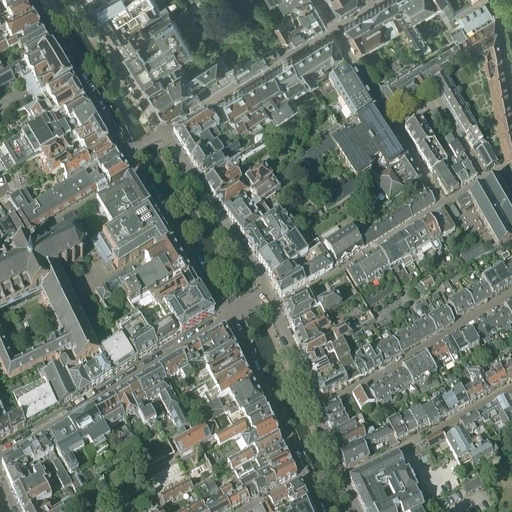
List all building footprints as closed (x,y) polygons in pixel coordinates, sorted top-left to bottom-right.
[(24,7),(36,0),(17,0),(9,4),(9,3),(2,5),(0,6),(0,18),(6,16),(24,7)] [(0,33),(31,16),(30,15),(46,6),(42,0),(36,0),(24,7),(6,16),(7,16),(8,17),(12,24),(4,28),(3,26),(0,27),(0,33)] [(72,0),(79,10),(93,0),(94,1),(96,0),(72,0)] [(93,0),(79,10),(86,22),(100,13),(101,13),(122,0),(96,0),(94,1),(93,0)] [(86,22),(100,46),(115,37),(124,31),(138,23),(160,10),(153,0),(122,0),(101,13),(100,13),(86,22)] [(277,0),(283,9),(285,7),(293,2),(292,0),(296,0),(297,0),(277,0)] [(289,13),(290,15),(297,12),(298,11),(301,10),(302,11),(313,4),(311,0),(297,0),(293,2),(285,7),(287,6),(291,13),(289,13)] [(336,0),(331,3),(338,15),(363,0),(336,0)] [(393,14),(396,12),(403,8),(398,0),(391,0),(379,7),(367,14),(373,24),(380,20),(388,34),(397,28),(394,23),(397,21),(393,14)] [(398,0),(403,8),(396,12),(400,18),(414,43),(422,57),(429,53),(430,52),(424,42),(421,39),(423,38),(419,32),(415,24),(412,19),(433,7),(434,9),(436,8),(443,18),(449,29),(449,28),(456,39),(466,33),(467,33),(461,21),(454,11),(447,0),(398,0)] [(480,25),(487,21),(474,0),(472,0),(468,3),(480,25)] [(474,0),(487,21),(494,16),(493,9),(493,8),(492,8),(491,1),(490,1),(490,2),(487,3),(484,0),(474,0)] [(468,3),(461,7),(474,29),(480,25),(468,3)] [(251,4),(236,13),(226,19),(229,25),(255,9),(251,4)] [(298,11),(297,12),(298,14),(299,13),(304,20),(311,17),(317,28),(325,23),(313,4),(302,11),(301,10),(298,11)] [(0,55),(9,51),(18,46),(15,41),(38,28),(36,24),(51,14),(46,6),(30,15),(31,16),(0,33),(1,35),(7,31),(10,38),(6,39),(3,40),(4,41),(0,42),(0,55)] [(147,25),(150,30),(151,33),(124,51),(123,51),(123,50),(109,59),(118,73),(132,64),(142,80),(142,81),(175,60),(191,49),(173,18),(168,11),(166,7),(160,10),(138,23),(140,25),(147,25)] [(461,7),(454,11),(461,21),(467,33),(474,29),(461,7)] [(290,15),(293,20),(295,25),(300,22),(305,34),(317,28),(311,17),(304,20),(299,13),(298,14),(297,12),(290,15)] [(57,24),(51,14),(36,24),(38,28),(15,41),(18,46),(42,33),(57,24)] [(378,39),(388,34),(380,20),(373,24),(367,14),(363,16),(355,21),(369,47),(373,45),(375,48),(380,45),(380,42),(378,39)] [(273,24),(281,37),(282,37),(283,36),(291,32),(296,40),(305,34),(300,22),(295,25),(293,20),(290,15),(287,16),(282,18),(273,24)] [(241,18),(234,22),(237,28),(244,23),(241,18)] [(371,50),(369,47),(355,21),(344,27),(357,51),(358,51),(360,56),(371,50)] [(494,22),(458,43),(464,51),(481,40),(484,47),(481,49),(480,49),(483,59),(500,56),(498,44),(499,44),(499,43),(498,43),(498,41),(498,40),(497,40),(494,22)] [(100,46),(109,59),(123,50),(123,51),(124,51),(151,33),(150,30),(145,32),(143,29),(142,29),(140,25),(138,23),(124,31),(115,37),(100,46)] [(24,51),(29,60),(51,47),(51,46),(64,38),(63,34),(60,29),(45,38),(46,39),(24,51)] [(283,36),(288,45),(293,42),(296,40),(291,32),(283,36)] [(42,33),(18,46),(21,52),(24,51),(46,39),(45,38),(42,33)] [(7,71),(3,74),(0,75),(0,90),(14,82),(13,79),(19,76),(26,87),(24,88),(28,95),(30,94),(33,101),(35,99),(45,94),(71,79),(71,78),(84,71),(88,68),(80,54),(68,35),(64,38),(51,46),(51,47),(29,60),(24,63),(19,65),(14,68),(8,71),(7,71)] [(332,35),(310,48),(323,67),(324,66),(322,65),(333,58),(341,53),(341,52),(332,35)] [(281,37),(275,41),(280,50),(283,48),(288,45),(283,36),(282,37),(281,37)] [(275,41),(262,49),(268,58),(280,50),(275,41)] [(433,82),(443,76),(438,67),(455,56),(459,54),(464,51),(458,43),(458,42),(445,50),(444,50),(444,51),(433,58),(432,58),(431,58),(431,59),(419,66),(418,66),(418,67),(406,74),(405,75),(393,82),(392,82),(392,83),(380,90),(379,90),(380,91),(380,92),(385,99),(385,100),(386,100),(390,107),(390,108),(391,109),(391,108),(391,109),(392,109),(393,108),(405,101),(406,100),(418,92),(420,92),(419,91),(428,86),(431,83),(427,77),(429,76),(433,82)] [(310,48),(292,60),(308,83),(308,82),(309,84),(317,79),(313,73),(323,67),(310,48)] [(262,49),(233,67),(239,75),(243,73),(246,71),(250,68),(256,65),(260,62),(261,62),(264,60),(268,58),(262,49)] [(472,58),(467,49),(464,51),(463,51),(467,59),(472,58)] [(150,94),(157,107),(183,93),(184,93),(186,91),(187,92),(189,91),(190,91),(203,83),(203,82),(207,80),(212,77),(226,71),(229,69),(227,67),(229,66),(221,55),(216,58),(199,69),(192,74),(188,76),(183,68),(181,70),(163,81),(165,84),(150,94)] [(502,64),(500,56),(483,59),(484,68),(502,64)] [(149,92),(150,94),(165,84),(163,81),(181,70),(181,68),(182,67),(177,60),(175,60),(142,81),(129,90),(135,100),(136,101),(149,92)] [(292,60),(274,70),(284,85),(287,90),(290,94),(308,83),(292,60)] [(504,74),(502,64),(484,68),(486,75),(487,75),(487,77),(504,74)] [(402,71),(401,70),(399,66),(393,70),(396,75),(402,71)] [(212,77),(207,80),(209,85),(198,92),(200,94),(198,95),(201,99),(218,88),(239,75),(233,67),(229,69),(226,71),(212,77)] [(357,80),(356,78),(355,76),(355,75),(354,76),(350,68),(328,82),(313,91),(342,129),(353,122),(374,107),(369,98),(368,98),(366,94),(357,80),(358,80),(357,79),(357,80)] [(274,70),(241,90),(252,106),(262,99),(270,111),(275,119),(297,104),(290,94),(287,90),(278,96),(275,91),(284,85),(274,70)] [(388,80),(387,79),(384,74),(374,80),(378,86),(388,80)] [(505,82),(504,74),(487,77),(489,85),(505,82)] [(433,82),(438,91),(448,86),(443,76),(433,82)] [(45,94),(50,102),(76,86),(71,79),(45,94)] [(33,128),(50,118),(82,98),(80,94),(94,87),(89,80),(76,87),(76,86),(50,102),(41,108),(38,102),(23,111),(30,119),(27,120),(33,128)] [(507,91),(505,82),(489,85),(491,94),(507,91)] [(438,91),(443,100),(453,94),(448,86),(438,91)] [(252,106),(241,90),(223,102),(234,116),(234,117),(234,118),(238,125),(242,130),(246,138),(257,131),(263,127),(258,120),(270,111),(262,99),(252,106)] [(69,122),(89,110),(87,107),(100,98),(96,91),(83,99),(82,98),(50,118),(56,129),(61,126),(57,119),(65,115),(69,122)] [(183,93),(157,107),(144,114),(153,128),(156,134),(169,127),(165,121),(181,111),(189,106),(194,103),(194,104),(196,102),(200,99),(201,99),(198,95),(196,93),(191,97),(187,92),(186,91),(184,93),(183,93)] [(508,99),(507,91),(491,94),(492,102),(508,99)] [(443,100),(449,109),(459,104),(453,94),(443,100)] [(56,129),(50,118),(33,128),(22,135),(14,140),(13,140),(3,146),(2,147),(3,147),(8,156),(0,160),(0,161),(7,173),(15,168),(21,165),(34,157),(41,157),(67,142),(71,147),(78,142),(75,137),(80,134),(85,130),(97,123),(92,115),(106,106),(100,98),(87,107),(89,110),(80,115),(69,122),(61,126),(56,129)] [(510,108),(508,99),(492,102),(494,111),(510,108)] [(449,109),(454,119),(464,113),(459,104),(449,109)] [(343,129),(342,129),(348,137),(335,147),(356,180),(357,181),(361,188),(363,190),(364,189),(364,188),(374,182),(376,180),(368,167),(377,161),(386,174),(407,160),(404,154),(403,154),(397,158),(371,118),(378,114),(378,113),(374,107),(353,122),(361,133),(351,140),(343,129)] [(511,113),(510,108),(494,111),(495,119),(511,115),(511,113)] [(170,160),(184,151),(184,150),(207,135),(208,134),(213,141),(220,137),(215,129),(219,126),(209,113),(208,111),(198,117),(173,132),(180,145),(167,154),(170,160)] [(454,119),(460,128),(469,122),(464,113),(454,119)] [(435,117),(430,119),(433,123),(441,118),(439,114),(435,117)] [(511,124),(511,119),(511,115),(495,119),(497,127),(511,124)] [(238,125),(234,118),(234,117),(234,116),(228,120),(233,128),(238,125)] [(408,138),(411,141),(427,132),(418,118),(411,123),(413,125),(404,130),(409,138),(408,138)] [(331,127),(328,122),(315,131),(318,136),(331,127)] [(460,128),(465,137),(475,131),(469,122),(460,128)] [(71,161),(72,163),(107,141),(108,143),(122,134),(116,124),(102,133),(97,123),(85,130),(75,137),(78,142),(84,153),(77,157),(76,155),(74,156),(75,158),(71,161)] [(511,134),(511,124),(497,127),(499,137),(511,134)] [(148,134),(150,138),(156,134),(153,128),(148,134)] [(292,164),(298,172),(335,147),(348,137),(342,129),(304,156),(292,164)] [(465,137),(472,149),(480,144),(483,146),(483,147),(486,145),(481,142),(480,140),(476,133),(475,131),(465,137)] [(413,145),(418,152),(433,143),(427,132),(411,141),(413,145)] [(113,151),(127,142),(122,134),(108,143),(107,141),(72,163),(60,171),(68,184),(84,175),(95,192),(97,191),(89,179),(95,176),(91,170),(115,154),(113,151)] [(511,147),(511,134),(499,137),(502,151),(503,151),(511,147)] [(189,158),(190,160),(204,150),(205,151),(209,149),(211,151),(215,158),(223,153),(217,143),(214,145),(207,135),(184,150),(184,151),(170,160),(174,167),(182,163),(189,158)] [(262,139),(267,146),(272,142),(267,136),(262,139)] [(444,141),(449,151),(458,146),(456,143),(452,136),(444,141)] [(183,181),(191,194),(206,186),(205,185),(220,176),(225,172),(228,178),(244,168),(253,162),(253,161),(267,154),(271,151),(267,146),(262,139),(261,138),(254,143),(257,148),(240,158),(234,162),(236,164),(229,169),(222,157),(222,158),(198,173),(197,172),(183,181)] [(47,179),(55,175),(60,171),(72,163),(71,161),(67,154),(73,151),(71,147),(67,142),(41,157),(47,166),(41,169),(47,179)] [(89,179),(97,191),(98,193),(107,187),(103,180),(102,178),(99,179),(97,176),(99,174),(96,170),(98,168),(102,173),(120,162),(139,149),(140,149),(136,143),(128,144),(127,142),(113,151),(115,154),(91,170),(95,176),(89,179)] [(418,152),(424,163),(440,154),(433,143),(418,152)] [(480,144),(472,149),(475,154),(486,172),(487,171),(496,166),(497,165),(486,145),(483,147),(483,146),(480,144)] [(240,151),(236,145),(224,153),(228,160),(240,152),(240,151)] [(454,162),(458,168),(468,162),(467,162),(463,155),(464,155),(458,146),(449,151),(456,161),(454,162)] [(511,147),(503,151),(505,160),(509,158),(511,156),(511,147)] [(102,178),(103,180),(124,168),(125,170),(138,161),(140,160),(141,155),(139,149),(120,162),(102,173),(104,176),(102,178)] [(197,172),(198,173),(222,158),(220,156),(224,153),(223,153),(215,158),(211,151),(206,154),(205,151),(204,150),(190,160),(195,168),(195,169),(197,172)] [(267,154),(272,161),(275,158),(271,151),(267,154)] [(431,174),(446,164),(454,160),(451,155),(444,160),(440,154),(424,163),(431,174)] [(376,180),(374,182),(388,203),(390,202),(402,194),(404,192),(403,192),(401,189),(398,184),(402,181),(399,177),(412,168),(407,160),(386,174),(376,180)] [(107,187),(109,190),(132,176),(143,168),(139,162),(138,161),(125,170),(124,168),(103,180),(107,187)] [(468,162),(458,168),(451,172),(457,182),(456,182),(457,184),(458,184),(460,187),(477,177),(468,162)] [(224,212),(226,215),(212,225),(218,233),(232,223),(243,237),(271,217),(260,202),(262,201),(264,204),(274,197),(274,193),(276,192),(274,189),(298,172),(292,164),(272,179),(223,211),(224,212)] [(431,174),(436,182),(449,174),(446,170),(449,168),(446,164),(431,174)] [(210,222),(224,212),(223,211),(272,179),(263,166),(254,172),(241,182),(215,199),(201,208),(210,222)] [(132,176),(109,190),(94,198),(96,201),(104,214),(138,191),(139,191),(141,195),(144,201),(159,191),(143,168),(132,176)] [(212,195),(215,199),(241,182),(237,176),(245,171),(244,168),(228,178),(223,182),(220,176),(205,185),(206,186),(191,194),(198,204),(212,195)] [(398,184),(401,189),(409,183),(412,187),(414,186),(421,182),(412,168),(399,177),(402,181),(398,184)] [(436,182),(440,189),(453,181),(449,174),(436,182)] [(15,217),(27,236),(35,231),(35,230),(35,229),(95,192),(84,175),(68,184),(34,206),(24,192),(18,195),(9,201),(10,202),(14,210),(18,216),(15,217)] [(471,204),(484,226),(495,246),(491,248),(493,252),(511,241),(511,203),(500,182),(504,179),(502,175),(463,198),(455,203),(460,211),(471,204)] [(357,181),(356,180),(321,204),(326,211),(361,188),(357,181)] [(453,181),(440,189),(445,195),(447,196),(458,189),(453,181)] [(421,182),(414,186),(415,188),(420,196),(418,198),(425,210),(435,204),(426,191),(421,182)] [(139,191),(138,191),(104,214),(106,218),(113,229),(148,206),(147,204),(144,201),(141,195),(139,191)] [(425,210),(418,198),(411,202),(419,214),(425,210)] [(153,247),(156,252),(171,242),(170,242),(185,233),(179,223),(164,233),(157,220),(155,218),(170,209),(164,200),(150,209),(148,206),(113,229),(89,243),(102,264),(105,269),(114,263),(117,270),(153,247)] [(0,363),(2,368),(8,382),(36,368),(43,364),(55,358),(59,367),(63,373),(66,372),(79,365),(83,362),(91,359),(99,355),(98,351),(75,302),(75,301),(74,301),(73,298),(73,297),(72,297),(68,289),(60,271),(65,269),(67,268),(72,265),(73,266),(75,265),(75,264),(82,261),(83,259),(80,257),(83,250),(86,250),(86,248),(82,248),(79,242),(82,239),(80,238),(84,236),(85,237),(85,236),(84,235),(75,219),(80,216),(96,206),(104,219),(106,218),(104,214),(96,201),(93,203),(72,216),(62,222),(64,226),(63,226),(62,226),(61,226),(62,227),(56,230),(55,229),(54,230),(55,231),(49,234),(48,233),(47,234),(48,235),(42,238),(41,237),(40,238),(41,239),(35,242),(34,241),(33,242),(34,243),(28,246),(27,246),(9,255),(0,259),(0,363)] [(419,214),(411,202),(404,207),(412,219),(419,214)] [(378,209),(374,204),(364,210),(367,215),(371,213),(378,209)] [(412,219),(404,207),(395,213),(402,225),(412,219)] [(459,217),(453,207),(446,211),(452,221),(459,217)] [(0,247),(1,249),(8,245),(8,244),(12,242),(17,240),(17,241),(18,241),(27,236),(15,217),(18,216),(14,210),(9,212),(13,218),(7,221),(7,222),(3,224),(0,226),(0,247)] [(253,253),(258,261),(294,236),(289,229),(293,226),(292,224),(282,210),(278,213),(271,217),(243,237),(244,240),(229,250),(234,257),(249,247),(253,254),(253,253)] [(442,211),(429,220),(440,240),(454,232),(442,211)] [(402,225),(395,213),(385,219),(392,231),(402,225)] [(378,224),(385,235),(392,231),(385,219),(378,224)] [(442,243),(440,240),(429,220),(419,226),(432,249),(435,254),(442,249),(439,245),(442,243)] [(385,235),(378,224),(371,229),(378,240),(385,235)] [(408,233),(421,254),(422,256),(432,249),(419,226),(408,233)] [(363,249),(354,235),(350,227),(340,233),(331,239),(324,244),(323,244),(324,244),(329,254),(337,266),(338,266),(338,265),(341,263),(341,264),(342,263),(342,262),(347,259),(347,260),(348,259),(351,257),(352,257),(353,256),(352,255),(357,252),(358,253),(359,252),(362,250),(363,249)] [(324,244),(331,239),(340,233),(336,228),(320,238),(324,244)] [(378,240),(371,229),(364,233),(371,244),(378,240)] [(294,236),(258,261),(264,270),(249,280),(254,288),(271,280),(271,281),(296,263),(307,256),(313,252),(321,246),(321,245),(318,241),(308,248),(309,250),(308,251),(304,251),(301,246),(308,241),(301,231),(294,236)] [(371,244),(364,233),(358,237),(356,233),(354,235),(363,249),(371,244)] [(408,233),(403,236),(416,258),(418,256),(421,254),(408,233)] [(411,262),(412,263),(413,264),(418,260),(416,258),(403,236),(398,239),(411,262)] [(389,245),(400,264),(402,266),(403,268),(412,263),(411,262),(398,239),(389,245)] [(131,306),(140,300),(148,296),(156,309),(158,307),(183,292),(184,294),(198,286),(198,287),(213,278),(206,267),(191,276),(182,260),(196,251),(192,244),(177,253),(177,252),(176,252),(174,249),(171,242),(156,252),(144,260),(147,265),(152,272),(139,280),(135,273),(135,272),(132,268),(125,272),(105,286),(111,297),(121,290),(130,306),(130,305),(131,306)] [(480,244),(459,256),(465,266),(485,254),(480,244)] [(389,245),(378,252),(390,272),(392,276),(399,272),(397,269),(402,266),(400,264),(389,245)] [(321,246),(313,252),(317,259),(320,257),(322,260),(325,258),(327,256),(324,251),(321,246)] [(364,261),(355,266),(365,284),(367,286),(390,272),(378,252),(368,258),(363,261),(364,261)] [(322,260),(305,269),(312,281),(332,269),(325,258),(322,260)] [(507,269),(503,271),(511,285),(511,268),(508,262),(504,264),(507,269)] [(296,263),(271,281),(275,289),(293,276),(290,271),(292,270),(296,267),(298,266),(296,264),(296,263)] [(365,284),(355,266),(346,272),(356,289),(365,284)] [(500,267),(491,273),(502,291),(511,285),(503,271),(500,267)] [(261,297),(259,301),(261,305),(259,310),(265,309),(266,307),(280,301),(280,299),(292,292),(312,281),(305,269),(296,275),(295,275),(293,276),(275,289),(275,290),(261,297)] [(419,285),(425,293),(431,289),(440,284),(445,281),(445,280),(444,280),(440,273),(440,272),(439,273),(440,273),(435,276),(434,276),(419,285)] [(491,273),(481,279),(492,297),(502,291),(491,273)] [(476,283),(472,285),(483,303),(492,298),(492,297),(481,279),(480,279),(483,283),(478,286),(476,283)] [(258,302),(259,301),(261,297),(275,290),(275,289),(271,281),(271,280),(254,288),(255,290),(247,294),(249,299),(254,296),(254,297),(255,296),(258,302)] [(470,291),(465,294),(474,308),(483,303),(472,285),(468,288),(470,291)] [(111,297),(105,286),(95,292),(102,303),(111,297)] [(198,287),(198,286),(184,294),(183,292),(158,307),(167,322),(176,337),(177,336),(180,333),(180,334),(181,333),(181,334),(214,313),(213,312),(200,289),(198,287)] [(370,297),(365,300),(370,309),(397,292),(393,286),(372,300),(370,297)] [(290,327),(311,316),(319,311),(323,318),(323,317),(341,307),(334,295),(317,304),(310,292),(304,295),(282,307),(267,313),(271,323),(275,333),(290,327)] [(459,294),(455,296),(465,314),(474,308),(465,294),(460,297),(459,294)] [(465,314),(455,296),(451,298),(452,301),(447,304),(456,319),(465,314)] [(511,301),(503,307),(504,310),(511,322),(511,301)] [(435,311),(445,329),(454,324),(445,309),(440,312),(438,309),(435,311)] [(511,322),(504,310),(496,315),(506,332),(510,330),(509,327),(511,324),(511,322)] [(428,320),(436,334),(445,329),(435,311),(430,314),(432,317),(428,320)] [(121,335),(137,360),(157,348),(148,334),(138,317),(135,314),(116,326),(121,335)] [(496,315),(487,320),(496,335),(500,332),(502,335),(506,332),(496,315)] [(290,327),(294,335),(314,323),(311,316),(290,327)] [(323,317),(323,318),(314,323),(294,335),(279,341),(278,341),(283,352),(298,344),(298,345),(298,346),(299,348),(300,348),(300,351),(301,352),(332,334),(337,343),(341,340),(347,336),(350,335),(346,326),(336,331),(333,326),(329,329),(323,317)] [(224,329),(229,338),(242,329),(239,323),(237,319),(223,328),(224,329)] [(417,322),(427,339),(436,334),(428,320),(423,322),(421,319),(417,322)] [(487,320),(478,325),(489,343),(493,340),(491,337),(496,335),(487,320)] [(167,342),(176,337),(167,322),(157,328),(167,342)] [(410,330),(418,345),(427,339),(417,322),(413,324),(414,327),(410,330)] [(478,325),(469,331),(478,345),(483,342),(485,345),(489,343),(478,325)] [(148,334),(157,348),(167,342),(157,328),(148,334)] [(224,329),(208,338),(213,346),(201,353),(204,359),(232,344),(229,338),(224,329)] [(242,329),(229,338),(232,344),(233,345),(246,337),(242,329)] [(399,332),(409,350),(418,345),(410,330),(405,333),(403,330),(399,332)] [(463,335),(459,337),(468,352),(468,353),(471,351),(478,347),(477,346),(478,345),(469,331),(463,335)] [(392,340),(401,355),(409,350),(399,332),(395,334),(397,338),(392,340)] [(326,341),(329,347),(337,343),(332,334),(301,352),(300,351),(286,359),(290,368),(305,361),(305,362),(325,350),(322,343),(326,341)] [(449,339),(458,356),(461,363),(471,357),(468,353),(468,352),(459,337),(458,335),(457,335),(457,334),(449,339)] [(110,343),(125,368),(126,367),(126,368),(127,367),(137,360),(121,335),(110,343)] [(208,338),(197,345),(201,353),(213,346),(208,338)] [(449,339),(441,344),(452,363),(453,366),(457,363),(455,358),(458,356),(449,339)] [(329,347),(333,355),(338,368),(346,387),(360,379),(353,367),(352,367),(350,360),(348,357),(349,357),(343,344),(341,340),(337,343),(329,347)] [(381,343),(392,360),(401,355),(392,340),(387,343),(386,340),(381,343)] [(99,355),(112,376),(122,369),(123,370),(124,369),(123,369),(125,368),(110,343),(98,351),(99,355)] [(374,351),(383,365),(392,360),(381,343),(378,345),(372,348),(374,351)] [(232,344),(204,359),(200,362),(205,370),(236,352),(234,347),(233,345),(232,344)] [(441,344),(434,348),(441,363),(444,368),(452,363),(441,344)] [(197,345),(187,351),(192,362),(196,359),(199,363),(200,362),(204,359),(201,353),(197,345)] [(195,390),(211,381),(211,380),(241,362),(241,361),(254,354),(250,345),(236,353),(236,352),(205,370),(208,376),(193,385),(195,390)] [(306,364),(309,372),(329,361),(328,359),(324,361),(322,357),(324,356),(323,354),(325,353),(328,357),(333,355),(329,347),(325,350),(305,362),(306,364)] [(362,352),(373,371),(382,366),(383,365),(374,351),(372,348),(371,347),(362,352)] [(425,354),(424,354),(435,372),(438,370),(436,366),(441,363),(434,348),(433,349),(425,353),(425,354)] [(187,351),(180,356),(188,370),(199,363),(196,359),(192,362),(187,351)] [(360,364),(366,375),(373,371),(362,352),(355,355),(356,357),(360,364)] [(245,371),(259,364),(254,354),(241,361),(241,362),(211,380),(211,381),(204,385),(206,389),(209,394),(246,373),(245,371)] [(401,367),(403,370),(412,385),(413,387),(436,373),(435,372),(424,354),(415,359),(410,362),(401,367)] [(92,366),(93,367),(103,382),(112,376),(99,355),(91,359),(94,364),(92,366)] [(309,372),(313,382),(329,373),(325,365),(330,363),(332,367),(330,367),(332,371),(338,368),(333,355),(328,357),(328,359),(329,361),(309,372)] [(180,356),(162,367),(170,380),(176,376),(177,378),(181,376),(184,383),(192,378),(188,370),(180,356)] [(353,367),(360,379),(366,375),(360,364),(356,357),(350,360),(352,367),(353,367)] [(503,369),(500,370),(506,384),(511,380),(511,377),(504,362),(501,357),(498,359),(503,369)] [(83,374),(91,389),(103,382),(93,367),(87,371),(83,362),(79,365),(81,370),(83,374)] [(473,378),(474,379),(483,397),(486,396),(490,393),(483,379),(481,374),(478,369),(468,369),(465,363),(463,364),(466,371),(469,376),(471,375),(473,378)] [(74,400),(76,399),(78,398),(77,397),(82,394),(82,395),(83,394),(82,394),(86,392),(87,392),(87,391),(90,389),(90,390),(91,389),(83,374),(81,370),(79,365),(66,372),(63,373),(59,367),(47,372),(43,364),(36,368),(39,375),(42,381),(43,381),(56,410),(57,410),(60,408),(74,399),(74,400)] [(206,407),(250,381),(251,381),(250,380),(264,374),(259,364),(245,371),(246,373),(209,394),(202,398),(203,400),(206,407)] [(163,407),(177,434),(182,431),(189,427),(174,400),(179,398),(170,380),(162,367),(158,370),(148,376),(144,378),(135,384),(155,422),(163,418),(158,409),(163,407)] [(506,384),(500,370),(498,367),(489,372),(491,375),(487,377),(483,379),(490,393),(492,392),(495,390),(506,384)] [(332,371),(329,373),(313,382),(316,391),(302,397),(305,406),(319,400),(320,401),(322,400),(323,400),(346,387),(338,368),(332,371)] [(403,370),(394,376),(405,393),(409,390),(407,387),(412,385),(403,370)] [(33,385),(32,386),(46,415),(56,410),(43,381),(42,381),(41,382),(38,375),(30,380),(33,385)] [(394,376),(385,381),(395,395),(399,392),(401,395),(405,393),(394,376)] [(468,386),(467,386),(475,402),(483,397),(474,379),(470,381),(474,387),(471,388),(469,385),(467,385),(468,386)] [(453,387),(450,380),(444,384),(448,390),(451,388),(453,387)] [(223,411),(217,400),(206,407),(203,408),(195,413),(203,427),(213,421),(225,415),(225,416),(228,414),(231,418),(263,403),(264,406),(277,400),(273,392),(268,383),(255,390),(250,381),(226,395),(232,405),(223,411)] [(385,381),(376,386),(387,403),(392,401),(390,398),(395,395),(385,381)] [(420,391),(423,395),(439,386),(436,382),(420,391)] [(457,385),(455,385),(468,406),(475,402),(467,386),(466,387),(468,391),(465,392),(460,382),(460,383),(457,385)] [(137,415),(140,420),(144,428),(148,426),(150,430),(157,426),(155,422),(135,384),(125,390),(137,415)] [(454,393),(449,396),(458,411),(468,406),(455,385),(453,387),(451,388),(454,393)] [(27,426),(35,421),(21,390),(22,390),(20,386),(13,389),(9,391),(11,395),(13,394),(16,401),(17,406),(21,415),(22,416),(24,421),(27,426)] [(22,390),(21,390),(35,421),(46,415),(32,386),(22,390)] [(376,386),(367,391),(374,404),(375,403),(376,403),(377,405),(382,402),(383,405),(387,403),(376,386)] [(374,404),(367,391),(366,388),(352,396),(360,411),(374,404)] [(137,421),(140,420),(137,415),(125,390),(112,398),(124,422),(125,422),(135,417),(137,421)] [(437,397),(449,417),(458,411),(449,396),(446,398),(443,393),(440,394),(437,397)] [(346,399),(351,409),(355,407),(350,397),(346,399)] [(428,405),(430,407),(439,423),(449,417),(437,397),(431,400),(431,401),(427,403),(428,405)] [(105,433),(124,422),(112,398),(104,403),(100,405),(91,410),(105,433)] [(490,408),(502,429),(507,437),(511,434),(511,408),(506,399),(497,404),(493,406),(490,407),(491,408),(490,408)] [(267,411),(236,427),(220,435),(221,435),(214,439),(214,440),(219,449),(246,434),(243,428),(245,427),(244,425),(247,424),(251,431),(253,433),(272,423),(268,414),(281,408),(277,400),(264,406),(266,410),(267,411)] [(231,418),(236,427),(267,411),(266,410),(264,406),(263,403),(231,418)] [(323,411),(327,421),(342,413),(337,403),(323,411)] [(416,407),(418,410),(427,426),(428,427),(430,428),(439,423),(430,407),(425,410),(421,405),(416,407)] [(490,408),(482,412),(492,430),(494,434),(502,429),(490,408)] [(379,409),(364,417),(365,420),(381,412),(379,409)] [(385,424),(388,428),(393,438),(396,443),(406,437),(398,421),(391,409),(387,412),(392,420),(385,424)] [(110,440),(105,433),(91,410),(82,416),(76,420),(67,425),(81,448),(88,444),(96,457),(107,451),(103,444),(110,440)] [(418,410),(407,415),(417,432),(427,426),(418,410)] [(482,412),(474,417),(485,434),(489,432),(492,430),(482,412)] [(329,428),(345,419),(342,413),(327,421),(329,428)] [(0,440),(25,427),(23,422),(20,416),(6,422),(5,418),(4,415),(0,416),(0,440)] [(407,415),(398,421),(406,437),(417,432),(407,415)] [(331,435),(332,435),(339,430),(339,428),(348,425),(346,422),(350,420),(349,417),(345,419),(329,428),(331,434),(331,435)] [(464,436),(467,441),(475,436),(478,442),(479,442),(487,437),(485,434),(474,417),(458,425),(457,426),(458,427),(459,426),(460,428),(461,431),(464,436)] [(332,435),(334,443),(360,430),(364,428),(363,425),(362,422),(361,419),(351,423),(348,425),(339,428),(339,430),(332,435)] [(177,434),(174,435),(176,437),(177,441),(172,443),(180,458),(214,439),(221,435),(220,435),(213,421),(203,427),(192,433),(185,437),(182,431),(177,434)] [(241,440),(246,451),(277,435),(276,433),(289,427),(287,422),(274,429),(272,423),(253,433),(241,440)] [(83,452),(81,448),(67,425),(67,426),(60,430),(59,430),(55,433),(48,437),(47,437),(72,480),(78,490),(82,488),(76,477),(79,476),(71,460),(83,452)] [(376,434),(338,454),(345,471),(369,460),(368,459),(373,457),(372,456),(370,457),(368,458),(367,457),(366,454),(370,452),(369,450),(387,440),(389,443),(387,444),(390,449),(397,445),(396,443),(393,438),(388,428),(377,435),(376,434)] [(277,435),(246,451),(240,455),(226,462),(231,472),(253,460),(250,455),(252,454),(251,452),(254,450),(256,455),(254,456),(256,459),(281,445),(280,443),(294,437),(290,430),(277,436),(277,435)] [(337,450),(338,454),(376,434),(375,433),(374,434),(372,431),(363,436),(360,430),(334,443),(337,450)] [(445,440),(444,441),(445,443),(459,468),(460,469),(469,463),(472,469),(473,468),(497,454),(492,444),(491,443),(488,438),(487,437),(479,442),(478,442),(471,447),(467,441),(464,436),(461,431),(460,432),(446,440),(445,440)] [(427,452),(445,443),(444,441),(443,438),(442,435),(442,434),(441,434),(415,448),(416,448),(411,451),(415,458),(419,456),(427,452)] [(33,446),(40,462),(44,469),(52,465),(57,462),(45,439),(37,444),(33,446)] [(26,451),(21,453),(29,469),(34,466),(33,465),(40,462),(33,446),(26,451)] [(282,447),(263,457),(266,465),(286,455),(282,447)] [(427,452),(419,456),(422,460),(430,456),(427,452)] [(2,466),(6,475),(24,466),(26,471),(29,469),(21,453),(18,455),(18,456),(2,465),(2,466)] [(289,462),(286,455),(266,465),(271,474),(290,465),(289,462)] [(236,478),(239,482),(242,489),(246,496),(249,502),(258,497),(259,496),(267,492),(273,489),(275,488),(276,487),(269,475),(271,474),(266,465),(263,457),(255,461),(259,470),(254,473),(249,464),(240,469),(243,474),(236,478)] [(349,481),(355,493),(354,493),(357,498),(345,504),(349,511),(361,507),(363,511),(418,511),(420,511),(423,510),(434,504),(434,503),(431,498),(420,503),(417,497),(418,496),(416,492),(405,470),(404,470),(397,457),(386,463),(385,462),(372,469),(361,475),(349,481)] [(72,486),(57,462),(52,465),(57,474),(56,478),(64,491),(72,486)] [(296,477),(290,465),(271,474),(269,475),(276,487),(296,477)] [(6,475),(13,491),(24,486),(22,480),(28,476),(26,471),(24,466),(6,475)] [(24,486),(13,491),(16,498),(18,503),(22,511),(25,511),(44,501),(51,498),(43,483),(47,481),(41,470),(37,472),(28,476),(22,480),(24,486)] [(479,478),(484,486),(490,482),(485,474),(479,478)] [(479,479),(469,485),(462,489),(466,496),(472,493),(484,487),(479,479)] [(242,489),(239,482),(229,488),(230,489),(234,496),(240,507),(249,502),(246,496),(242,489)] [(160,497),(164,506),(194,492),(189,483),(181,487),(160,497)] [(230,511),(225,501),(216,506),(215,504),(222,500),(213,483),(205,486),(210,495),(207,496),(199,501),(205,511),(230,511)] [(259,507),(261,511),(291,511),(308,502),(304,494),(300,485),(299,485),(259,507)] [(228,486),(219,491),(225,501),(230,511),(237,508),(240,507),(234,496),(230,489),(229,488),(228,486)] [(64,511),(61,506),(54,510),(51,511),(50,511),(44,501),(25,511),(64,511)] [(199,501),(180,511),(203,511),(205,511),(199,501)] [(311,511),(308,502),(291,511),(311,511)]
